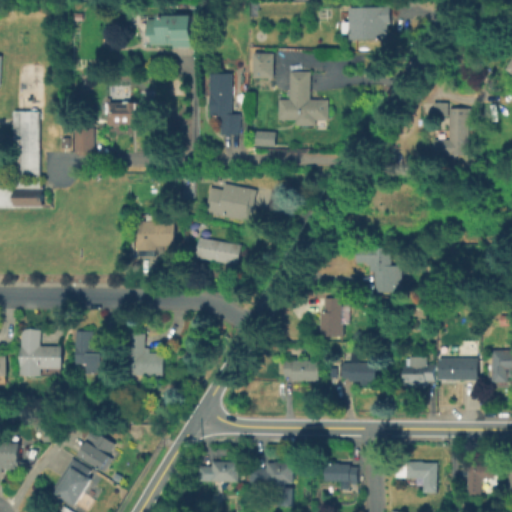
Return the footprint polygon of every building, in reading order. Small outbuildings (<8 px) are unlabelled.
[(390,23),(391,38),(353,39),(353,33),(345,33),(345,21),(352,21),(352,7),(394,6),(395,23),(390,23)] [(193,11),(193,15),(194,15),(194,46),(175,46),(175,43),(153,44),(153,36),(150,36),(150,18),(160,18),(160,15),(185,15),(185,11),(193,11)] [(279,52),(278,77),(258,77),(258,52),(279,52)] [(315,71),(316,98),(334,98),(334,119),(321,119),(321,124),(301,124),(301,119),(284,119),(284,98),(295,98),(295,71),(315,71)] [(245,113),(245,133),(225,134),(224,116),(214,116),(213,73),(237,72),(237,113),(245,113)] [(151,101),(151,105),(157,105),(157,122),(111,123),(111,113),(108,113),(108,102),(151,101)] [(480,116),(479,129),(474,129),(473,140),(455,140),(455,115),(440,115),(440,101),(453,101),(456,107),(474,108),(474,116),(480,116)] [(42,205),(0,205),(0,178),(12,179),(12,109),(39,109),(39,185),(42,185),(42,205)] [(94,126),(95,151),(76,151),(76,127),(94,126)] [(279,145),(279,131),(259,130),(258,144),(279,145)] [(228,182),(261,189),(254,220),(208,211),(213,186),(227,189),(228,182)] [(437,183),(437,213),(436,213),(436,231),(420,231),(420,213),(413,213),(413,194),(423,194),(423,183),(437,183)] [(174,219),(175,244),(158,245),(158,250),(156,250),(156,255),(139,256),(139,220),(146,220),(146,214),(159,214),(159,219),(174,219)] [(194,256),(198,235),(242,243),(238,264),(194,256)] [(394,246),(393,264),(405,264),(404,291),(377,290),(377,271),(372,271),(372,264),(369,264),(369,262),(357,262),(358,246),(394,246)] [(343,297),(343,322),(345,322),(345,335),(322,335),(323,311),(326,311),(326,296),(343,297)] [(61,368),(61,373),(22,373),(22,328),(42,328),(42,344),(63,344),(63,368),(61,368)] [(115,345),(115,363),(103,363),(103,372),(88,372),(89,363),(76,362),(77,330),(94,330),(94,345),(115,345)] [(165,352),(165,374),(148,374),(148,380),(129,380),(129,373),(128,373),(129,332),(146,332),(146,347),(151,347),(151,352),(165,352)] [(511,348),(511,373),(509,373),(509,381),(492,381),(492,357),(496,358),(496,348),(511,348)] [(358,353),(358,361),(377,361),(377,380),(350,380),(351,377),(343,377),(343,376),(331,376),(331,362),(350,361),(350,353),(358,353)] [(479,357),(479,379),(439,378),(440,357),(479,357)] [(320,360),(320,380),(294,380),(294,375),(285,375),(285,359),(320,360)] [(435,362),(435,379),(427,379),(427,380),(404,380),(404,365),(424,365),(424,362),(435,362)] [(92,428),(116,443),(110,454),(112,455),(104,469),(79,454),(88,440),(90,441),(90,440),(86,437),(92,428)] [(0,441),(21,441),(21,468),(5,468),(5,472),(0,472),(0,441)] [(239,461),(239,480),(197,479),(198,465),(212,465),(214,457),(220,457),(239,461)] [(444,461),(444,476),(437,476),(437,492),(425,492),(425,486),(409,486),(409,477),(398,477),(398,461),(444,461)] [(293,462),(293,482),(285,482),(285,487),(293,487),(293,505),(277,505),(277,481),(254,481),(254,466),(267,467),(267,462),(293,462)] [(359,465),(359,480),(325,479),(325,462),(351,462),(351,465),(359,465)] [(492,463),(492,477),(481,477),(481,495),(468,495),(469,470),(463,470),(463,462),(492,463)] [(93,478),(76,505),(56,492),(73,466),(93,478)]
